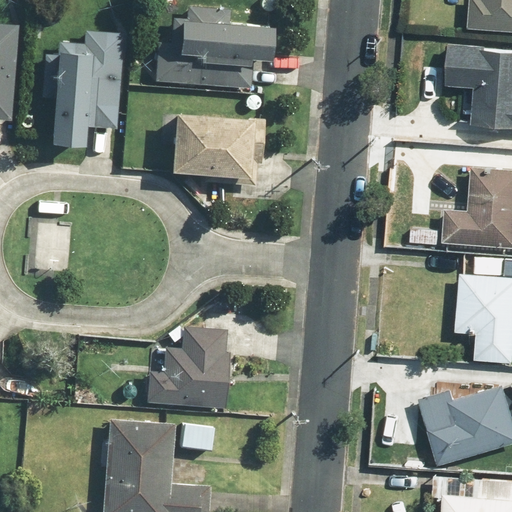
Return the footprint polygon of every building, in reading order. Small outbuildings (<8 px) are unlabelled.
[(511,0),(469,0),(468,31),(511,32),(511,0)] [(169,39),(153,39),(152,81),(249,85),(250,59),(265,59),(266,25),(226,23),(226,7),(184,6),(183,19),(170,19),(169,39)] [(0,148),(8,149),(15,26),(0,25),(0,148)] [(113,131),(120,33),(80,30),(79,41),(56,39),(55,51),(42,50),(39,97),(45,98),(42,143),(80,146),(82,128),(113,131)] [(511,45),(448,42),(445,86),(473,87),(470,126),(511,128),(511,45)] [(245,121),(165,113),(160,168),(240,175),(245,121)] [(511,248),(511,169),(467,168),(466,206),(444,206),(442,247),(511,248)] [(511,363),(511,349),(511,277),(455,274),(452,331),(475,333),(473,360),(511,363)] [(147,371),(144,399),(222,407),(228,351),(221,351),(223,328),(181,324),(179,347),(161,345),(159,372),(147,371)] [(452,387),(420,395),(437,461),(511,442),(511,413),(505,384),(455,397),(452,387)] [(172,420),(105,417),(99,511),(203,511),(205,486),(168,484),(172,420)] [(511,511),(511,479),(436,474),(434,497),(441,497),(440,511),(511,511)]
